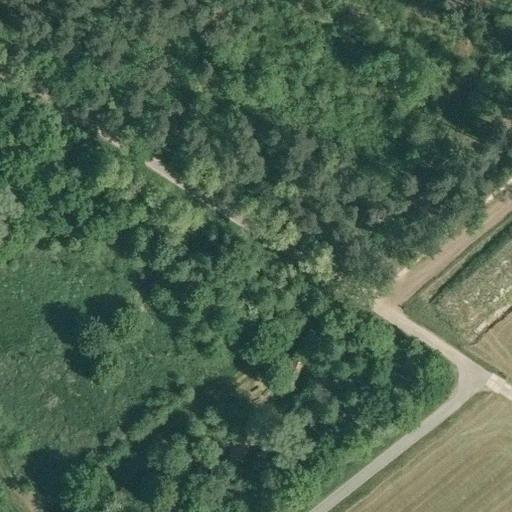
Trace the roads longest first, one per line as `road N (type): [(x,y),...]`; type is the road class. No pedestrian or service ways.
road 1 (unclassified): [(324,511),(463,399),(465,371),(109,131)]
road 2 (track): [(387,315),(511,206)]
road 3 (track): [(0,62),(109,131)]
